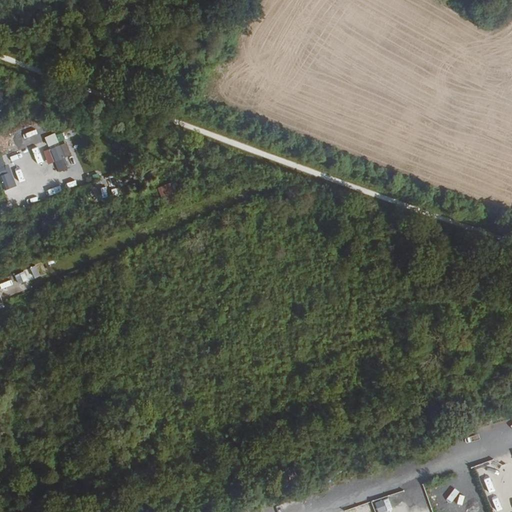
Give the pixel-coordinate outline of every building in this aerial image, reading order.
[(47,146),(58,143),(55,134),(45,136),(47,146)] [(68,155),(74,154),(71,143),(65,145),(68,155)] [(59,172),(68,169),(60,144),(43,150),(47,164),(56,161),(59,172)] [(166,207),(176,202),(167,183),(157,188),(166,207)] [(18,284),(28,280),(24,270),(14,275),(18,284)] [(0,282),(0,287),(0,288),(11,286),(10,280),(0,282)] [(467,496),(452,497),(453,511),(455,511),(468,511),(467,496)] [(374,502),(376,511),(386,511),(383,499),(374,502)]
